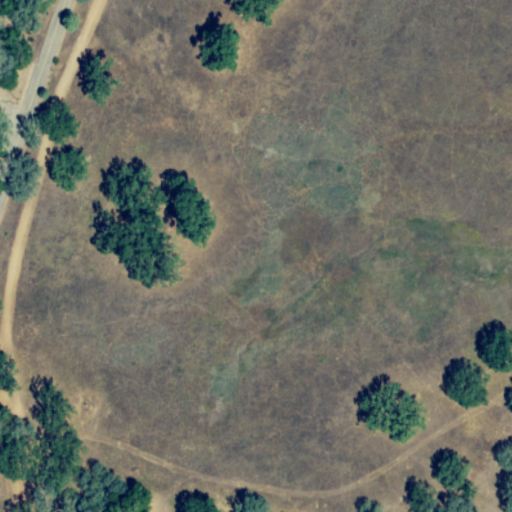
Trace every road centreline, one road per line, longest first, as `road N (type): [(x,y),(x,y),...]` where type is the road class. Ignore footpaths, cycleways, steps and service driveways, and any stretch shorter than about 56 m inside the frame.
road 1 (residential): [(511,389),(351,486),(317,495),(273,491),(174,469),(135,448),(35,366),(0,326)]
road 2 (residential): [(0,203),(69,0)]
